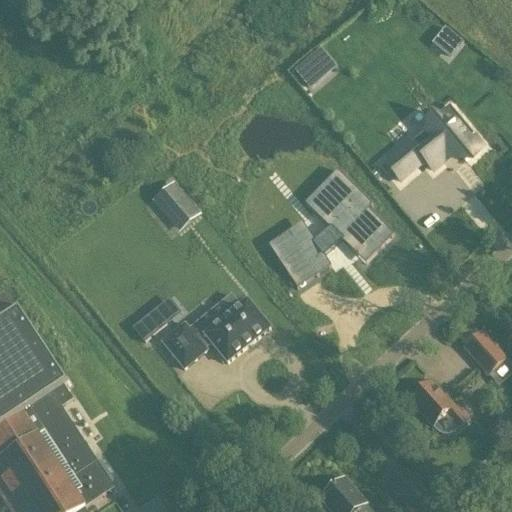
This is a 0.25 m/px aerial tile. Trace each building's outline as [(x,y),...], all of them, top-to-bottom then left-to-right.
[(315,82),(317,84),(335,69),(321,52),(296,73),(308,87),(315,82)] [(474,138),(450,109),(432,124),(435,127),(386,167),(400,184),(425,164),(432,173),(456,152),(466,164),(480,152),(470,141),(474,138)] [(288,235),(274,245),(287,264),(300,255),(317,280),(332,270),(325,259),(342,244),(357,259),(372,245),(369,242),(383,228),(369,213),(373,209),(354,190),(349,194),(338,183),(324,198),(329,203),(315,217),(331,233),(316,246),(308,233),(293,243),(288,235)] [(172,188),(156,202),(182,233),(198,219),(172,188)] [(86,511),(86,510),(114,492),(61,411),(72,403),(63,390),(67,387),(19,314),(16,316),(4,299),(0,301),(0,495),(11,511),(86,511)] [(186,327),(163,345),(185,372),(207,354),(205,352),(212,346),(228,366),(271,331),(248,303),(240,309),(232,299),(218,310),(226,321),(205,338),(207,340),(201,345),(186,327)] [(167,328),(155,314),(134,331),(145,345),(167,328)] [(346,345),(357,357),(375,341),(364,328),(346,345)] [(464,351),(489,379),(508,362),(483,334),(464,351)] [(455,434),(458,431),(456,430),(466,421),(446,397),(444,400),(432,386),(411,405),(434,430),(439,435),(444,437),(450,437),(455,434)] [(387,488),(408,511),(437,511),(442,508),(408,470),(387,488)] [(321,503),(328,511),(371,511),(367,508),(344,483),(321,503)]
